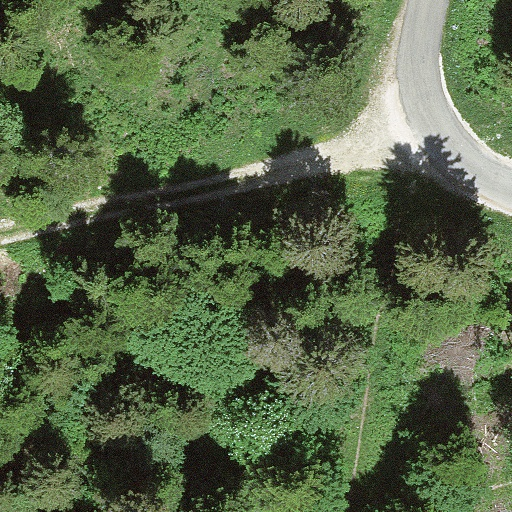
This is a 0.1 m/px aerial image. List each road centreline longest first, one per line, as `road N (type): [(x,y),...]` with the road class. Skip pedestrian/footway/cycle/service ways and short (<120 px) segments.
road 1 (track): [(0,230),(434,128)]
road 2 (unclassified): [(511,185),(488,176),(434,128),(418,81),(422,0)]
